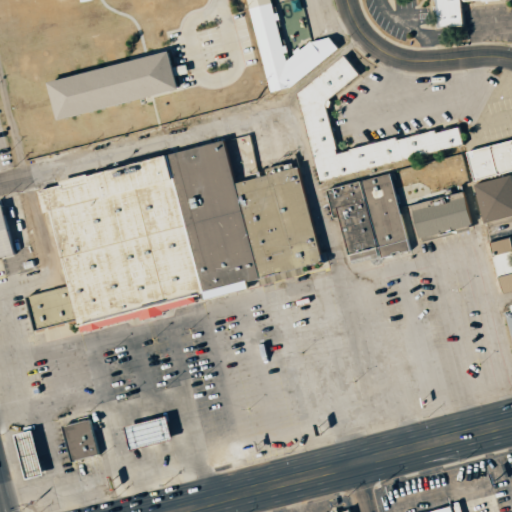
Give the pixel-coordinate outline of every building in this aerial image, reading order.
[(246,0),(276,0),(277,3),(289,43),(291,56),(294,50),(296,53),(299,46),(302,48),(313,41),(330,36),(340,48),(292,88),(272,93),(246,0)] [(432,0),(436,28),(463,25),(460,0),(432,0)] [(47,81),(58,120),(180,87),(169,48),(47,81)] [(344,55),(298,92),(320,181),(463,144),(458,119),(337,152),(327,103),(361,73),(344,55)] [(27,295),(35,329),(78,320),(82,332),(263,284),(305,273),(305,265),(324,260),(299,167),(237,181),(225,138),(59,179),(60,185),(38,190),(44,211),(51,210),(69,283),(27,295)] [(511,139),(467,152),(475,181),(511,170),(511,139)] [(327,188),(334,218),(340,216),(352,264),(410,249),(389,172),(327,188)] [(475,185),(485,222),(511,214),(511,178),(511,175),(475,185)] [(463,191),(472,224),(420,237),(411,204),(413,203),(411,197),(452,186),(453,194),(463,191)] [(0,257),(9,255),(0,210),(0,257)] [(511,237),(489,243),(503,293),(511,290),(511,237)] [(511,304),(502,307),(511,344),(511,304)] [(125,427),(131,452),(173,441),(167,417),(125,427)] [(63,426),(72,461),(100,454),(91,419),(63,426)] [(15,435),(27,479),(46,473),(34,430),(15,435)]
